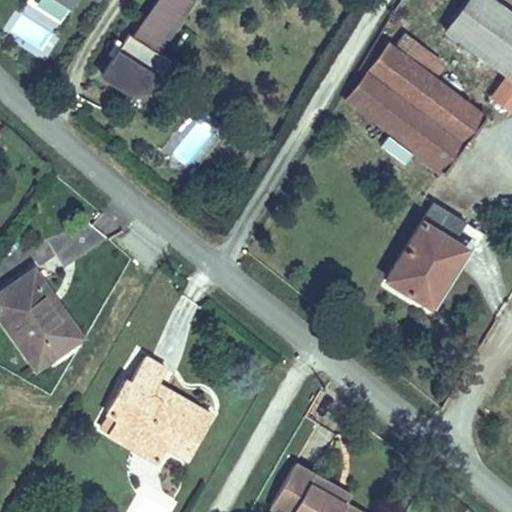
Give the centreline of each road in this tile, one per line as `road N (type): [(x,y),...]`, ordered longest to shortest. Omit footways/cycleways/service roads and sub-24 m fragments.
road 1 (residential): [(0,82),(69,152),(310,341)]
road 2 (residential): [(310,341),(511,502)]
road 3 (residential): [(216,511),(310,341)]
